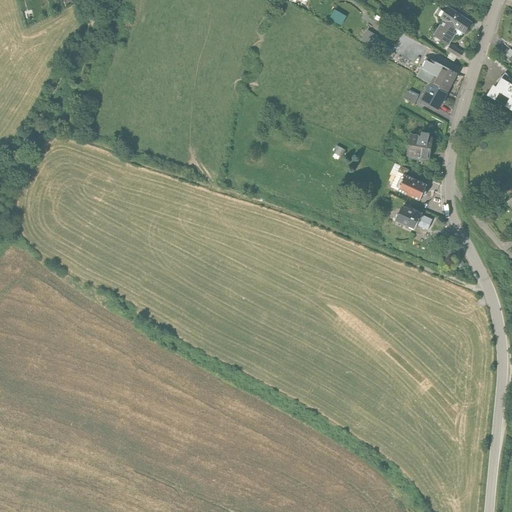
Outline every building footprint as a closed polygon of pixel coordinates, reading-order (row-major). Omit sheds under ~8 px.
[(342,6),(337,16),(349,22),(354,12),(342,6)] [(461,13),(453,8),(450,13),(451,14),(449,18),(448,19),(450,20),(440,35),(453,44),(456,39),(459,33),(465,37),(468,32),(469,32),(475,23),(471,20),(461,13)] [(464,8),(461,13),(471,20),(474,15),(464,8)] [(467,55),(470,48),(456,42),(453,49),(467,55)] [(441,74),(436,83),(451,92),(461,73),(434,58),(430,68),(441,74)] [(441,74),(430,68),(426,66),(422,75),(436,83),(441,74)] [(493,95),(511,106),(511,74),(509,72),(500,81),(504,84),(501,87),(499,86),(493,95)] [(451,92),(436,83),(427,99),(442,108),(451,92)] [(423,95),(412,90),(409,96),(419,101),(423,95)] [(415,133),(413,153),(427,155),(426,158),(435,156),(437,136),(433,135),(434,131),(426,130),(426,135),(415,133)] [(405,164),(395,185),(425,199),(427,195),(428,195),(429,194),(430,194),(430,193),(431,193),(431,192),(431,191),(431,190),(430,189),(430,188),(432,184),(419,178),(422,172),(405,164)] [(407,204),(401,218),(412,223),(412,226),(415,228),(417,226),(418,226),(420,222),(432,228),(436,218),(407,204)]
